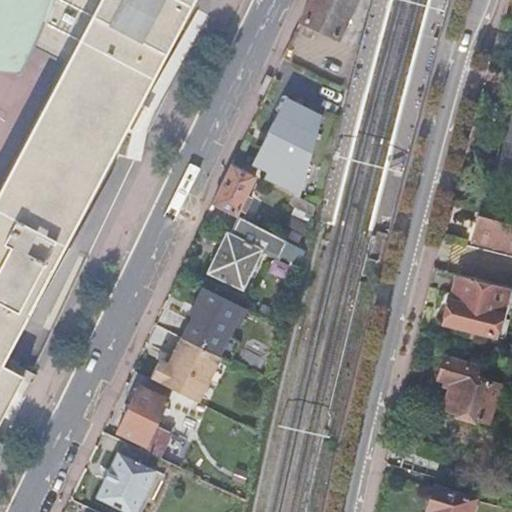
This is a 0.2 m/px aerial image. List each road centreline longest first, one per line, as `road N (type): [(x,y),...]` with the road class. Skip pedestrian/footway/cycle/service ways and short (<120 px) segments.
road 1 (residential): [(22,511),(272,0)]
road 2 (secondary): [(481,0),(346,511)]
